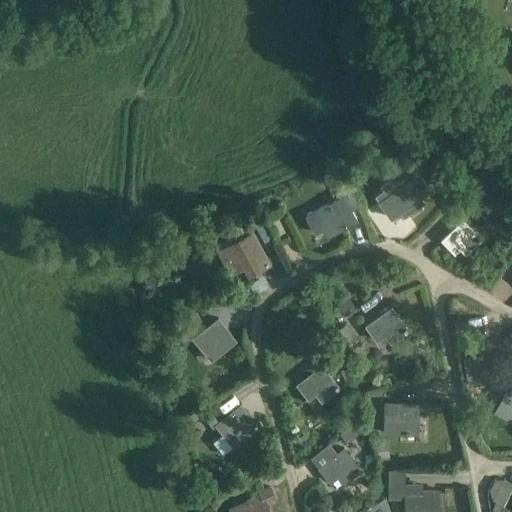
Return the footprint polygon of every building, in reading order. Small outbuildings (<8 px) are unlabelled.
[(355,165),(346,169),(356,194),(366,191),(355,165)] [(414,176),(380,194),(390,215),(425,198),(414,176)] [(345,196),(307,217),(316,233),(331,225),(335,233),(358,221),(345,196)] [(440,214),(433,221),(441,229),(455,215),(447,207),(440,214)] [(264,239),(272,235),(263,217),(254,222),(264,239)] [(464,221),(444,241),(456,253),(465,244),(471,250),(482,240),(464,221)] [(230,244),(217,250),(231,277),(247,268),(249,273),(269,262),(256,238),(233,250),(230,244)] [(337,304),(343,312),(353,305),(346,296),(337,304)] [(391,307),(365,326),(376,342),(392,331),(397,338),(408,330),(391,307)] [(196,313),(195,315),(189,319),(188,320),(194,328),(203,321),(196,313)] [(218,317),(193,337),(204,351),(218,340),(224,348),(235,339),(218,317)] [(350,326),(341,333),(347,341),(355,334),(350,326)] [(327,349),(318,356),(324,364),(333,357),(327,349)] [(321,365),(296,384),(308,399),(322,390),(328,396),(339,388),(321,365)] [(511,379),(495,370),(490,380),(508,391),(496,412),(511,421),(511,379)] [(444,385),(422,386),(422,394),(445,393),(444,385)] [(387,403),(386,433),(417,434),(418,404),(387,403)] [(241,404),(216,424),(233,446),(258,426),(241,404)] [(197,410),(187,417),(191,422),(200,416),(197,410)] [(348,430),(340,436),(347,444),(354,438),(348,430)] [(387,439),(376,440),(379,458),(389,457),(387,439)] [(343,448),(317,468),(329,483),(344,472),(350,479),(360,470),(343,448)] [(391,468),(390,497),(407,497),(406,511),(438,511),(439,491),(422,491),(422,482),(405,482),(405,468),(391,468)] [(271,484),(258,490),(260,495),(255,497),(254,495),(246,498),(247,500),(236,504),(228,507),(230,511),(271,511),(268,503),(274,500),(277,499),(273,490),(271,484)] [(498,497),(495,501),(491,509),(491,511),(511,511),(511,510),(503,507),(506,501),(498,497)]
